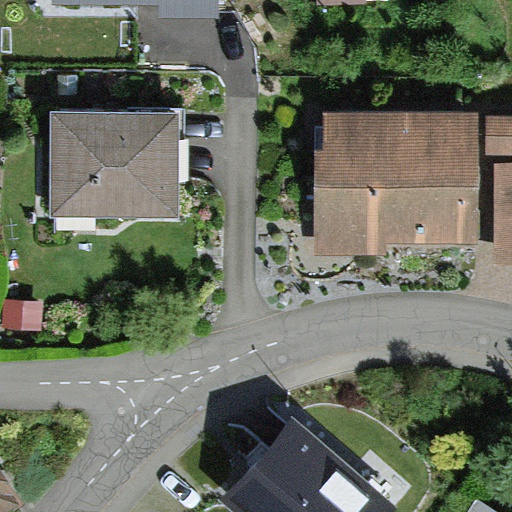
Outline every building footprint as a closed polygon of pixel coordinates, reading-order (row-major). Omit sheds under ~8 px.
[(167,112),(49,111),(48,209),(166,210),(167,112)] [(466,112),(319,113),(320,251),(367,251),(367,237),(467,236),(466,112)] [(511,113),(488,113),(488,148),(511,147),(511,113)] [(496,257),(511,257),(511,168),(497,168),(496,257)] [(372,511),(378,505),(285,429),(230,496),(249,511),(372,511)] [(489,511),(476,503),(470,511),(489,511)]
